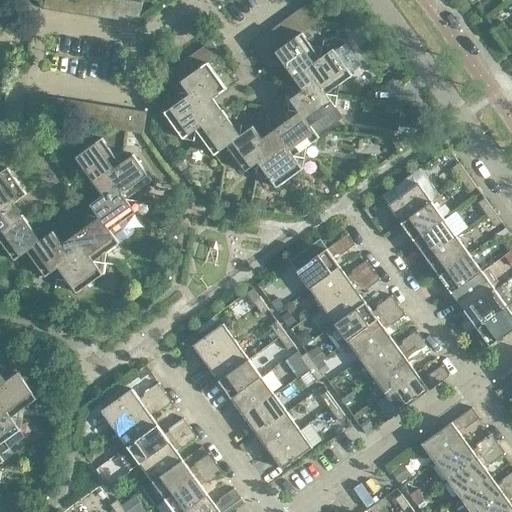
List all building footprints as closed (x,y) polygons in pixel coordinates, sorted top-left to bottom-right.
[(55,11),(56,0),(45,0),(44,9),(55,11)] [(66,12),(67,0),(56,0),(55,11),(66,12)] [(76,14),(78,0),(67,0),(66,12),(76,14)] [(86,16),(88,0),(78,0),(76,14),(86,16)] [(97,17),(99,0),(88,0),(86,16),(97,17)] [(107,19),(110,0),(99,0),(97,17),(107,19)] [(118,21),(120,0),(110,0),(107,19),(118,21)] [(128,22),(132,0),(128,0),(120,0),(118,21),(128,22)] [(139,24),(143,2),(132,0),(128,22),(139,24)] [(325,18),(312,0),(303,7),(316,25),(325,18)] [(334,12),(324,0),(312,0),(325,18),(334,12)] [(343,6),(338,0),(324,0),(334,12),(343,6)] [(316,25),(303,7),(295,13),(308,31),(316,25)] [(308,31),(295,13),(286,19),(299,36),(303,33),(303,34),(308,31)] [(299,36),(286,19),(278,25),(290,43),(299,36)] [(511,35),(503,23),(495,29),(492,31),(500,42),(511,35)] [(290,43),(278,25),(269,31),(282,49),(290,43)] [(282,49),(269,31),(261,38),(273,55),(277,53),(276,53),(282,49)] [(339,86),(353,76),(334,49),(333,50),(322,48),(312,47),(303,34),(303,33),(299,36),(290,43),(282,49),(276,53),(277,53),(295,79),(296,78),(308,69),(316,81),(304,90),(291,99),(292,100),(290,111),(301,112),(310,126),(319,120),(336,107),(336,106),(337,96),(339,86)] [(511,50),(511,35),(500,42),(508,54),(511,51),(511,50)] [(273,55),(261,38),(251,44),(264,62),(273,55)] [(215,46),(212,41),(205,46),(209,52),(216,47),(215,46)] [(209,52),(205,46),(198,51),(202,57),(209,52)] [(221,54),(219,51),(217,49),(216,47),(209,52),(214,59),(221,54)] [(202,57),(198,51),(196,52),(194,54),(198,60),(202,62),(202,57)] [(214,59),(209,52),(202,57),(202,62),(205,65),(208,63),(209,63),(214,59)] [(193,64),(198,60),(194,54),(184,61),(189,67),(193,64)] [(198,70),(205,65),(202,62),(198,60),(193,64),(198,70)] [(189,67),(184,61),(182,62),(180,64),(185,70),(188,71),(189,67)] [(223,110),(210,119),(202,108),(227,89),(209,63),(208,63),(205,65),(198,70),(191,75),(182,82),(182,83),(181,93),(179,103),(165,112),(184,139),(185,138),(195,140),(205,142),(215,156),(228,147),(228,146),(241,136),(242,125),(233,124),(223,110)] [(185,70),(180,64),(173,69),(177,76),(185,70)] [(198,70),(193,64),(189,67),(188,71),(191,75),(198,70)] [(182,82),(191,75),(188,71),(185,70),(177,76),(182,82)] [(38,117),(42,96),(31,94),(27,116),(38,117)] [(49,119),(52,97),(42,96),(38,117),(49,119)] [(59,121),(63,99),(52,97),(49,119),(59,121)] [(70,122),(73,101),(63,99),(59,121),(70,122)] [(80,124),(84,102),(73,101),(70,122),(80,124)] [(91,126),(94,104),(84,102),(80,124),(91,126)] [(101,127),(104,106),(94,104),(91,126),(101,127)] [(111,129),(115,107),(104,106),(101,127),(111,129)] [(122,130),(125,109),(115,107),(111,129),(122,130)] [(132,132),(136,110),(125,109),(122,130),(125,131),(132,132)] [(144,132),(147,112),(136,110),(132,132),(144,134),(144,132)] [(272,151),(263,140),(254,126),(253,127),(242,125),(241,136),(228,146),(228,147),(246,172),(247,171),(257,173),(268,174),(277,188),(304,169),(303,168),(305,158),(307,148),(320,138),(328,132),(327,131),(319,120),(310,126),(301,112),(290,111),(288,121),(275,131),(284,143),(272,151)] [(121,165),(123,154),(113,152),(103,138),(76,157),(95,184),(108,175),(108,174),(121,165)] [(15,151),(12,146),(5,151),(9,157),(16,152),(15,151)] [(9,157),(5,151),(0,154),(0,158),(3,162),(9,157)] [(21,159),(19,156),(17,154),(16,152),(9,157),(14,164),(21,159)] [(153,181),(134,155),(133,155),(123,154),(121,165),(108,174),(108,175),(117,186),(127,199),(138,201),(139,191),(153,181)] [(14,164),(9,157),(3,162),(2,166),(5,170),(8,168),(14,164)] [(468,175),(460,163),(453,168),(462,180),(468,175)] [(0,173),(0,211),(1,213),(2,213),(27,194),(8,168),(5,170),(0,173)] [(432,201),(419,183),(423,180),(417,171),(392,189),(399,198),(389,205),(402,223),(432,201)] [(477,187),(468,175),(462,180),(471,192),(477,187)] [(136,211),(138,201),(127,199),(117,186),(91,205),(92,206),(90,216),(101,218),(111,231),(111,230),(137,212),(136,211)] [(494,210),(485,198),(479,203),(487,215),(494,210)] [(414,241),(445,219),(432,201),(402,223),(408,231),(414,241)] [(503,223),(494,210),(487,215),(496,227),(503,223)] [(10,224),(2,213),(1,213),(0,211),(0,232),(11,225),(10,224)] [(41,242),(43,231),(33,229),(23,215),(10,224),(11,225),(0,232),(0,246),(6,247),(16,261),(28,252),(28,251),(41,242)] [(121,243),(111,230),(111,231),(101,218),(90,216),(89,226),(75,236),(84,248),(85,248),(94,261),(105,263),(107,253),(121,243)] [(427,258),(457,236),(445,219),(414,241),(427,258)] [(72,257),(54,231),(53,232),(43,231),(41,242),(28,251),(28,252),(47,277),(48,276),(58,278),(60,267),(73,257),(72,257)] [(341,267),(334,258),(338,255),(341,255),(356,245),(348,234),(328,249),(321,240),(291,262),(311,289),(341,267)] [(440,276),(470,254),(457,236),(427,258),(440,276)] [(103,273),(105,263),(94,261),(85,248),(84,248),(72,257),(73,257),(60,267),(58,278),(68,280),(78,293),(104,274),(103,273)] [(453,294),(483,272),(470,254),(440,276),(446,285),(453,294)] [(323,307),(374,270),(367,260),(352,271),(352,274),(348,277),(341,267),(311,289),(323,307)] [(366,302),(359,293),(364,290),(366,290),(381,280),(374,270),(323,307),(336,324),(366,302)] [(465,311),(496,290),(483,272),(453,294),(458,301),(465,311)] [(478,329),(508,307),(496,290),(465,311),(472,320),(478,329)] [(348,341),(399,305),(392,295),(378,306),(378,309),(373,312),(366,302),(336,324),(348,341)] [(269,310),(260,298),(254,302),(263,315),(269,310)] [(392,337),(385,328),(389,325),(392,326),(407,315),(399,305),(348,341),(361,359),(392,337)] [(491,347),(511,331),(511,312),(508,307),(478,329),(491,347)] [(286,333),(278,321),(271,326),(279,338),(286,333)] [(206,364),(236,342),(223,324),(193,346),(199,354),(206,364)] [(374,377),(425,340),(418,331),(403,341),(403,344),(399,347),(392,337),(361,359),(374,377)] [(295,345),(286,333),(279,338),(289,350),(295,345)] [(417,373),(410,363),(414,360),(417,361),(432,350),(425,340),(374,377),(387,394),(417,373)] [(219,381),(249,359),(236,342),(206,364),(213,373),(219,381)] [(261,349),(265,361),(283,356),(279,343),(261,349)] [(316,365),(307,353),(303,356),(301,358),(310,370),(316,365)] [(232,399),(262,377),(249,359),(219,381),(225,390),(232,399)] [(325,377),(316,365),(310,370),(319,382),(320,381),(324,378),(325,377)] [(152,372),(147,366),(138,372),(143,379),(152,372)] [(400,412),(450,376),(443,366),(428,376),(428,379),(424,382),(417,373),(387,394),(400,412)] [(38,399),(19,373),(18,373),(8,372),(6,383),(0,387),(0,402),(2,405),(2,404),(11,417),(23,419),(24,409),(38,399)] [(245,417),(275,395),(262,377),(232,399),(238,407),(245,417)] [(116,429),(166,393),(159,383),(145,394),(145,397),(140,400),(133,389),(103,411),(116,429)] [(337,404),(328,391),(321,396),(330,408),(337,404)] [(159,425),(152,416),(156,413),(159,413),(173,403),(166,393),(116,429),(128,447),(159,425)] [(258,434),(288,412),(275,395),(245,417),(248,421),(255,430),(258,434)] [(21,429),(23,419),(11,417),(2,404),(2,405),(0,405),(0,445),(22,430),(21,429)] [(346,416),(337,404),(330,408),(339,420),(346,416)] [(466,441),(459,431),(463,428),(466,429),(481,418),(473,408),(444,429),(422,444),(436,463),(466,441)] [(271,452),(301,430),(288,412),(258,434),(271,452)] [(368,435),(374,431),(361,413),(355,418),(368,435)] [(141,464),(192,428),(185,418),(170,429),(170,432),(165,435),(159,425),(128,447),(141,464)] [(184,460),(177,451),(181,448),(184,448),(199,438),(192,428),(141,464),(154,482),(184,460)] [(284,469),(314,448),(301,430),(271,452),(284,469)] [(448,480),(499,444),(492,434),(477,444),(477,447),(473,450),(466,441),(436,463),(448,480)] [(491,476),(484,466),(488,463),(491,464),(506,453),(499,444),(448,480),(461,498),(491,476)] [(166,499),(217,463),(210,453),(195,464),(195,467),(191,470),(184,460),(154,482),(166,499)] [(185,511),(209,495),(202,486),(206,483),(209,483),(224,473),(217,463),(166,499),(175,511),(185,511)] [(396,476),(400,482),(410,475),(406,469),(396,476)] [(471,511),(477,511),(511,487),(511,472),(503,479),(502,482),(498,485),(491,476),(461,498),(471,511)] [(511,511),(511,504),(509,501),(511,499),(511,487),(477,511),(511,511)] [(224,511),(243,499),(235,488),(220,499),(220,502),(216,505),(209,495),(185,511),(224,511)] [(411,507),(402,494),(396,499),(404,511),(411,507)] [(139,496),(125,503),(130,511),(145,511),(147,511),(139,496)] [(126,511),(121,505),(118,500),(113,504),(111,505),(116,511),(126,511)]
